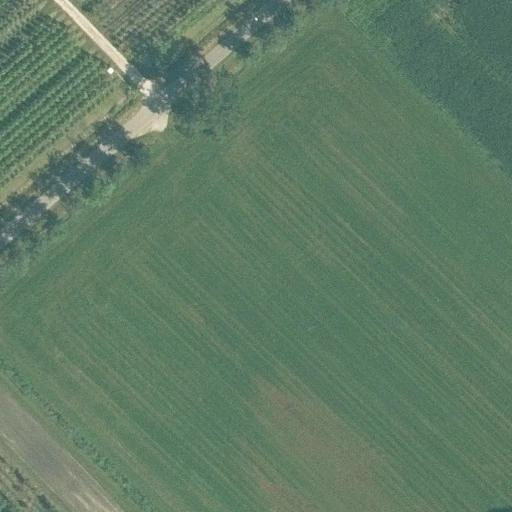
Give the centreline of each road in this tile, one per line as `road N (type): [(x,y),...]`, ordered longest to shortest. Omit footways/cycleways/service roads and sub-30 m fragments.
road 1 (unclassified): [(0,239),(280,0)]
road 2 (track): [(63,0),(161,101)]
